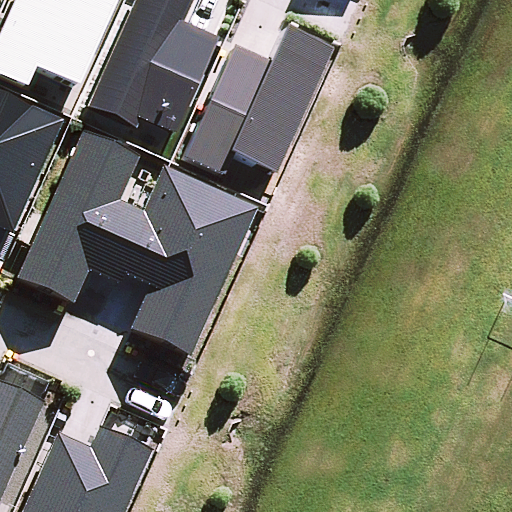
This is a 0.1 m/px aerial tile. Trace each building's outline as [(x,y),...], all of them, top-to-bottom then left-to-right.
[(10,0),(0,23),(0,88),(19,98),(28,79),(69,98),(114,0),(10,0)] [(192,1),(189,0),(132,0),(81,116),(126,136),(130,127),(167,143),(210,47),(178,32),(192,1)] [(263,72),(226,56),(175,167),(214,184),(222,167),(269,186),(326,60),(277,38),(263,72)] [(0,240),(6,243),(56,130),(0,104),(0,240)] [(134,165),(78,138),(10,286),(66,312),(82,278),(113,292),(116,284),(142,297),(124,338),(184,366),(251,216),(158,175),(137,219),(113,208),(134,165)] [(0,495),(39,412),(0,393),(0,495)] [(83,453),(52,439),(18,511),(121,511),(147,458),(93,432),(83,453)]
